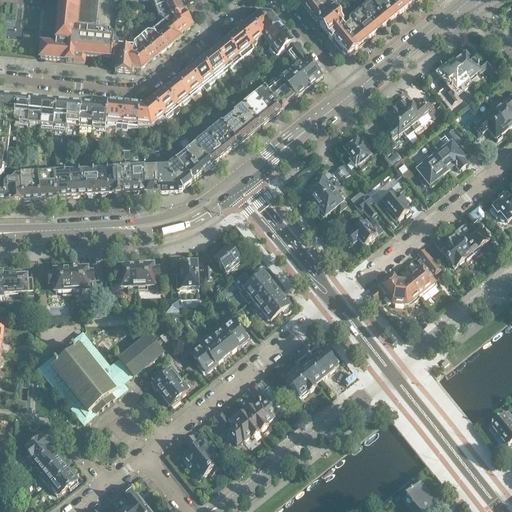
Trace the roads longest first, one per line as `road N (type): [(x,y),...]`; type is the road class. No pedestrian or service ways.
road 1 (residential): [(0,78),(141,90),(217,31)]
road 2 (secondary): [(12,232),(152,226),(192,215),(232,187)]
road 3 (residential): [(340,299),(511,161)]
road 4 (residential): [(223,511),(386,378)]
road 5 (residential): [(165,438),(329,307)]
road 6 (residential): [(107,486),(75,446),(136,404),(165,438)]
road 7 (secondary): [(386,378),(492,509)]
road 8 (secondary): [(501,501),(396,370)]
road 9 (secondary): [(340,299),(245,177)]
road 10 (secondary): [(232,187),(329,307)]
road 11 (residential): [(396,370),(511,277)]
road 12 (secondary): [(356,90),(468,4)]
road 13 (secondary): [(245,177),(356,90)]
